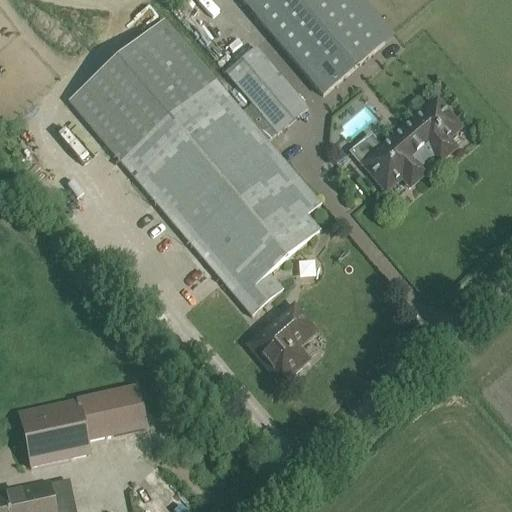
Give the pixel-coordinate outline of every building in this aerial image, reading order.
[(188,11),(198,0),(184,0),(181,5),(188,11)] [(384,48),(343,0),(238,0),(323,100),(384,48)] [(199,13),(189,28),(206,39),(216,24),(199,13)] [(70,104),(252,319),(283,293),(269,277),(318,235),(306,220),(321,207),(165,23),(70,104)] [(226,76),(277,137),(308,111),(256,50),(226,76)] [(449,145),(446,140),(459,129),(441,108),(432,107),(364,166),(386,191),(402,178),(405,181),(407,182),(409,183),(412,184),(416,183),(420,180),(422,175),(422,172),(420,169),(420,168),(434,156),(435,157),(436,158),(440,159),(444,159),(447,157),(450,153),(451,149),(449,145)] [(250,348),(281,385),(292,375),(295,375),(303,369),(303,365),(307,362),(296,349),(315,334),(294,310),(250,348)] [(164,374),(149,386),(152,391),(148,394),(155,402),(174,387),(164,374)] [(89,453),(87,444),(146,430),(137,391),(18,416),(30,470),(90,457),(89,453)] [(0,511),(53,511),(48,486),(19,492),(19,494),(0,498),(0,511)]
